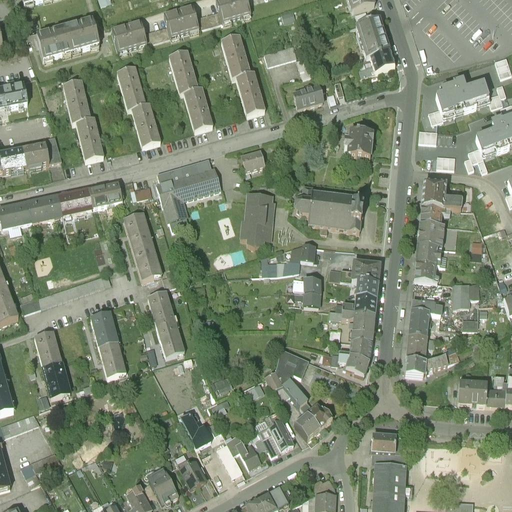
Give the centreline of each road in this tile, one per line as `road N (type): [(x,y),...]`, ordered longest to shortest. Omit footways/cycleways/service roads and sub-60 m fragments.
road 1 (residential): [(0,203),(409,92)]
road 2 (residential): [(386,407),(409,92)]
road 3 (residential): [(0,347),(28,337),(30,326),(135,290)]
road 4 (residential): [(511,436),(425,427),(386,407)]
road 5 (residential): [(215,511),(302,465),(330,462)]
